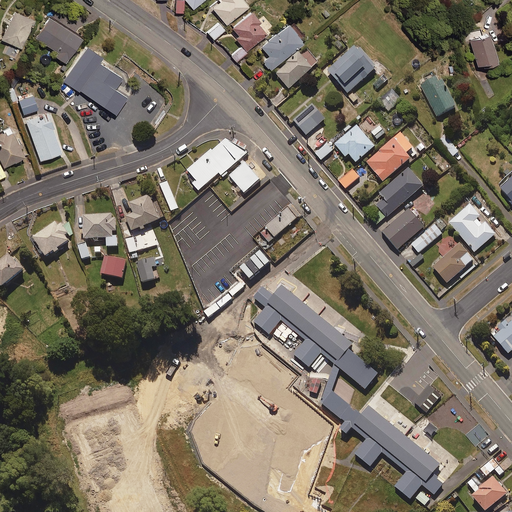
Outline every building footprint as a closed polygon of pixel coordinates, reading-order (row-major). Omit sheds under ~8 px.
[(182,0),(174,0),(174,12),(182,12),(182,0)] [(202,0),(184,0),(193,9),(202,0)] [(247,6),(241,0),(215,0),(216,1),(210,7),(226,24),(247,6)] [(35,18),(15,9),(8,25),(6,24),(0,35),(0,37),(22,48),(35,18)] [(258,21),(249,10),(230,27),(237,34),(234,37),(245,50),(265,33),(256,23),(258,21)] [(83,37),(48,14),(34,35),(58,51),(55,55),(66,62),(83,37)] [(302,41),(286,22),(259,46),(266,55),(260,60),(269,70),(302,41)] [(223,29),(219,23),(208,32),(213,38),(223,29)] [(480,35),(477,28),(466,31),(478,69),(497,62),(487,32),(480,35)] [(103,54),(87,43),(64,79),(116,113),(127,96),(115,88),(123,76),(99,61),(103,54)] [(318,63),(305,48),(275,74),(289,90),(318,63)] [(359,49),(357,52),(354,48),(327,72),(347,95),(376,69),(359,49)] [(438,83),(434,75),(419,84),(436,117),(456,107),(442,81),(438,83)] [(401,99),(391,90),(381,100),(390,109),(401,99)] [(38,108),(33,94),(19,99),(24,113),(38,108)] [(325,120),(312,105),(294,121),(307,135),(325,120)] [(43,120),(41,116),(27,121),(41,162),(63,154),(50,118),(43,120)] [(378,127),(369,117),(360,125),(370,135),(378,127)] [(25,155),(11,127),(0,132),(0,158),(4,166),(25,155)] [(374,148),(356,127),(335,145),(345,158),(349,155),(356,163),(374,148)] [(379,127),(372,134),(377,141),(385,134),(379,127)] [(412,149),(400,134),(366,163),(382,183),(410,160),(406,154),(412,149)] [(445,135),(438,141),(451,159),(459,153),(445,135)] [(231,145),(226,140),(212,152),(211,151),(183,175),(198,192),(219,174),(221,176),(248,153),(237,140),(231,145)] [(333,151),(327,145),(316,155),(321,161),(333,151)] [(259,180),(245,163),(229,177),(244,194),(259,180)] [(382,200),(372,209),(383,222),(423,187),(408,169),(378,195),(382,200)] [(359,178),(353,170),(340,181),(346,189),(359,178)] [(511,174),(497,187),(511,204),(511,174)] [(180,208),(168,182),(161,185),(173,211),(180,208)] [(161,219),(151,195),(129,204),(134,213),(127,216),(133,231),(161,219)] [(242,202),(236,195),(229,201),(235,208),(242,202)] [(242,237),(213,202),(188,224),(218,258),(242,237)] [(300,215),(291,205),(260,233),(269,243),(300,215)] [(480,217),(470,205),(449,223),(475,253),(496,234),(485,222),(481,225),(476,220),(480,217)] [(424,227),(408,209),(382,233),(398,250),(424,227)] [(117,214),(84,216),(85,239),(108,238),(108,247),(118,246),(117,214)] [(74,231),(67,221),(60,226),(57,222),(34,237),(47,257),(70,241),(66,236),(74,231)] [(442,234),(434,226),(411,245),(418,254),(442,234)] [(146,249),(142,236),(127,240),(131,253),(146,249)] [(91,257),(87,243),(79,246),(83,259),(91,257)] [(281,246),(276,243),(270,253),(275,256),(281,246)] [(473,261),(459,245),(432,268),(447,284),(473,261)] [(24,270),(11,254),(0,262),(0,282),(4,287),(24,270)] [(127,260),(105,256),(102,274),(124,278),(127,260)] [(157,266),(155,257),(138,262),(144,282),(156,279),(153,267),(157,266)] [(340,370),(365,391),(378,376),(348,350),(352,345),(281,286),(273,296),(262,287),(253,298),(264,307),(261,311),(262,313),(253,323),(269,336),(277,326),(274,323),(277,319),(307,344),(304,347),(301,345),(293,356),(309,368),(317,358),(315,356),(319,352),(333,364),(319,404),(337,419),(332,424),(346,435),(350,430),(368,445),(366,448),(362,444),(353,455),(370,469),(379,458),(376,455),(379,451),(409,475),(403,482),(400,479),(393,486),(410,500),(419,491),(414,487),(419,482),(434,495),(442,485),(431,476),(440,466),(368,407),(360,417),(331,394),(340,370)] [(511,351),(511,316),(511,315),(497,328),(500,332),(493,338),(500,346),(497,348),(505,358),(511,351)] [(263,380),(231,353),(213,374),(222,382),(218,387),(233,399),(237,394),(246,401),(263,380)] [(281,366),(272,363),(268,378),(277,381),(281,366)] [(504,472),(494,460),(481,470),(486,477),(495,470),(499,476),(504,472)] [(486,511),(507,494),(493,477),(471,497),(484,511),(486,511)]
